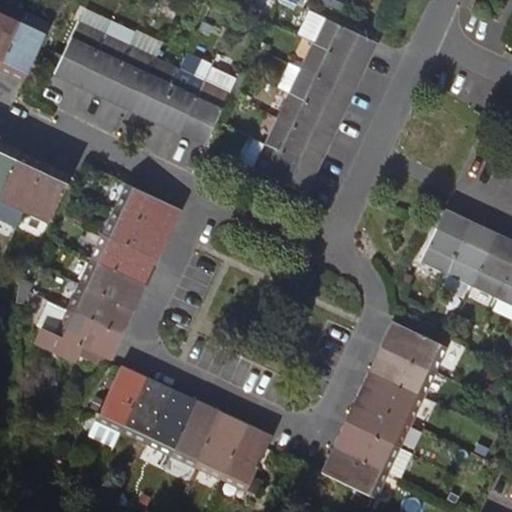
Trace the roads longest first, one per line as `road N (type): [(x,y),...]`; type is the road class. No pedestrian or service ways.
road 1 (residential): [(316,247),(364,271),(377,297),(377,314),(318,439),(133,353),(203,194)]
road 2 (residential): [(0,121),(46,142),(74,134),(203,194)]
road 3 (residential): [(511,222),(361,152)]
road 4 (residential): [(415,34),(361,152)]
road 5 (residential): [(203,194),(316,247)]
